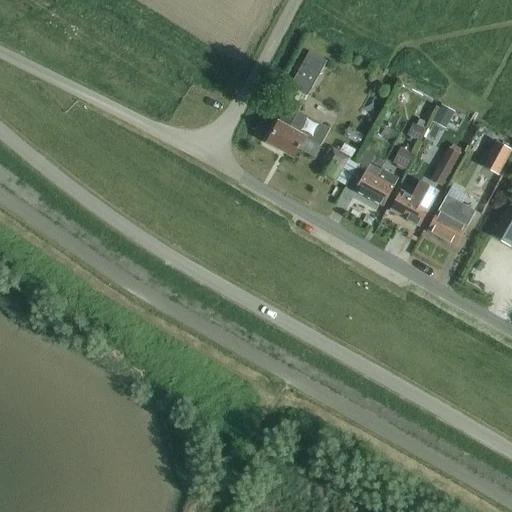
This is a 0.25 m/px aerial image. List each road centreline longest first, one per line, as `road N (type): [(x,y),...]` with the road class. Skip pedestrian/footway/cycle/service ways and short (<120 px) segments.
road 1 (unclassified): [(0,131),(189,268),(511,450)]
road 2 (residential): [(511,329),(0,47)]
road 3 (track): [(96,42),(228,120)]
